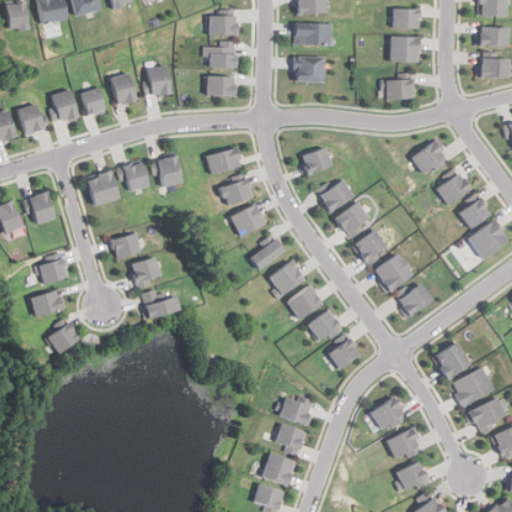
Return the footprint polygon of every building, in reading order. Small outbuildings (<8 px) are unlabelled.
[(28,0),(7,2),(10,28),(20,27),(21,30),(32,29),(28,0)] [(37,0),(42,22),(69,18),(65,0),(37,0)] [(72,0),(76,15),(101,8),(98,0),(72,0)] [(113,0),(116,9),(127,5),(126,2),(132,0),(113,0)] [(300,0),(301,14),(331,13),(330,0),(300,0)] [(479,0),(479,15),(508,15),(508,0),(479,0)] [(393,8),(393,27),(421,27),(421,8),(393,8)] [(209,14),(210,35),(241,34),(241,21),(238,21),(238,14),(209,14)] [(295,44),(332,44),(332,21),(295,21),(295,44)] [(509,45),(509,26),(481,26),(481,45),(509,45)] [(391,61),(421,61),(421,35),(391,35),(391,61)] [(204,45),(204,56),(211,56),(211,67),(240,67),(240,47),(236,47),(236,41),(223,40),(223,46),(204,45)] [(326,80),(326,55),(295,55),(295,80),(326,80)] [(479,77),(511,77),(511,57),(479,57),(479,77)] [(146,68),(150,95),(173,91),(169,64),(146,68)] [(140,98),(132,71),(113,77),(121,103),(140,98)] [(208,73),(207,95),(238,97),(239,83),(236,83),(237,75),(208,73)] [(415,79),(386,79),(386,98),(415,98),(415,79)] [(83,92),(90,114),(108,109),(101,86),(83,92)] [(57,121),(80,114),(73,88),(50,94),(57,121)] [(47,127),(39,102),(17,109),(25,134),(47,127)] [(0,111),(0,139),(18,133),(9,108),(0,111)] [(414,153),(424,173),(449,160),(439,140),(414,153)] [(208,155),(213,174),(244,164),(239,146),(208,155)] [(303,154),(310,173),(334,165),(328,146),(303,154)] [(187,179),(178,154),(155,162),(164,187),(187,179)] [(123,184),(130,182),(133,189),(151,183),(144,159),(118,167),(123,184)] [(94,205),(122,196),(113,168),(86,177),(94,205)] [(474,187),(461,170),(438,188),(451,205),(474,187)] [(224,185),(232,205),(258,196),(248,171),(234,177),(236,181),(224,185)] [(355,197),(345,179),(320,193),(331,211),(355,197)] [(26,198),(34,224),(57,217),(49,191),(26,198)] [(473,229),(494,214),(481,197),(461,212),(473,229)] [(0,231),(1,234),(23,224),(13,200),(0,206),(0,231)] [(362,201),(339,218),(353,237),(375,221),(362,201)] [(232,214),(244,236),(268,223),(257,202),(232,214)] [(485,259),(511,241),(497,218),(470,236),(485,259)] [(369,265),(391,248),(375,228),(354,245),(369,265)] [(112,239),(118,258),(144,250),(138,231),(112,239)] [(289,248),(261,269),(252,257),(265,247),(262,243),(274,235),(277,239),(280,237),(289,248)] [(34,265),(37,275),(43,274),(45,285),(70,278),(67,267),(70,266),(68,256),(65,257),(63,251),(47,256),(48,261),(34,265)] [(403,253),(378,270),(383,278),(380,281),(390,295),(418,275),(403,253)] [(132,265),(140,287),(164,278),(155,256),(132,265)] [(308,278),(280,300),(272,289),(277,286),(269,276),(293,258),(308,278)] [(398,295),(412,316),(435,300),(421,279),(398,295)] [(324,303),(310,284),(287,300),(302,320),(324,303)] [(141,305),(147,322),(183,310),(179,296),(167,300),(165,291),(158,293),(157,288),(142,293),(145,303),(141,305)] [(31,297),(37,317),(67,308),(63,295),(60,296),(58,290),(31,297)] [(322,344),(343,329),(328,309),(307,324),(322,344)] [(45,337),(58,330),(56,326),(68,318),(81,340),(57,355),(45,337)] [(362,355),(350,338),(330,352),(342,369),(362,355)] [(472,364),(458,341),(435,356),(450,379),(472,364)] [(463,406),(495,390),(483,366),(451,383),(463,406)] [(280,416),(309,425),(315,407),(286,397),(280,416)] [(385,430),(407,415),(394,397),(372,412),(385,430)] [(480,434),(509,419),(498,397),(469,412),(480,434)] [(300,454),(307,431),(282,423),(274,446),(300,454)] [(504,458),(511,453),(511,426),(492,437),(504,458)] [(388,441),(399,461),(424,447),(413,427),(388,441)] [(297,461),(271,452),(263,476),(289,485),(297,461)] [(397,470),(405,492),(430,483),(422,461),(397,470)] [(253,504),(280,511),(285,490),(259,483),(253,504)] [(416,497),(421,503),(432,496),(428,490),(416,497)] [(414,511),(445,511),(448,510),(434,495),(414,511)] [(491,511),(511,511),(511,501),(507,496),(491,511)]
